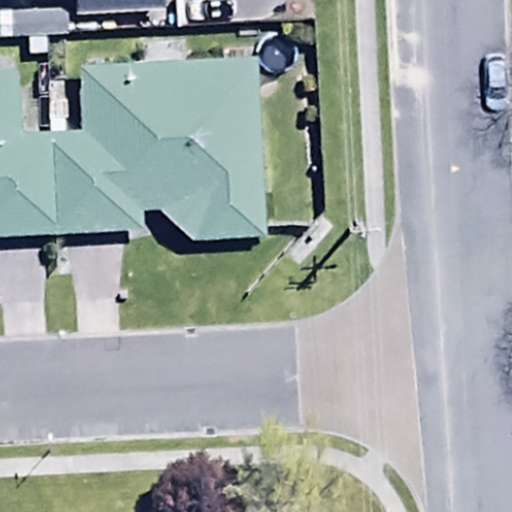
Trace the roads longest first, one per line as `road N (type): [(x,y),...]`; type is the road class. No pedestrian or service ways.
road 1 (residential): [(0,392),(469,365)]
road 2 (residential): [(469,365),(441,0)]
road 3 (residential): [(475,511),(469,365)]
